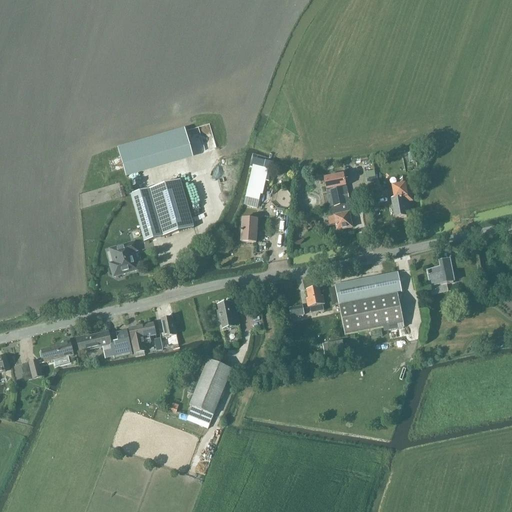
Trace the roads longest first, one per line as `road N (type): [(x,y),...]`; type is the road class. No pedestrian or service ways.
road 1 (tertiary): [(0,344),(169,297),(511,226)]
road 2 (track): [(462,237),(467,196),(451,135),(430,126)]
